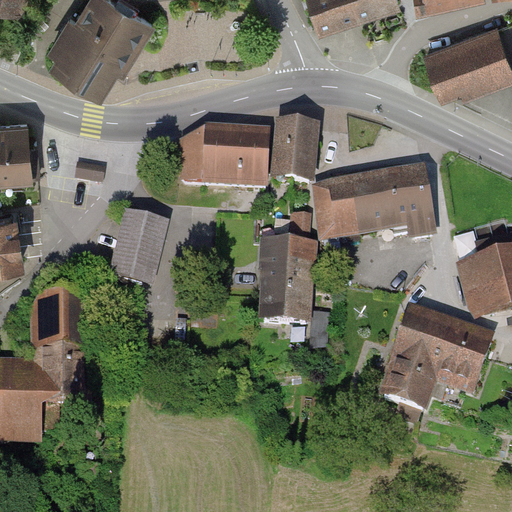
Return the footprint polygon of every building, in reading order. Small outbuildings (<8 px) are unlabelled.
[(27,0),(0,0),(0,6),(24,13),(27,0)] [(151,22),(119,0),(86,0),(46,56),(100,94),(151,22)] [(311,0),(321,30),(399,4),(398,0),(311,0)] [(511,69),(496,26),(426,52),(443,98),(462,91),(464,97),(511,79),(511,69)] [(0,180),(31,178),(27,118),(0,119),(0,180)] [(318,126),(275,124),(272,182),(315,184),(318,126)] [(269,132),(209,128),(182,143),(180,186),(266,191),(269,132)] [(435,229),(426,169),(312,186),(321,246),(435,229)] [(18,212),(0,214),(0,267),(24,265),(18,212)] [(170,227),(125,216),(110,279),(154,290),(170,227)] [(313,325),(315,245),(263,244),(261,323),(313,325)] [(511,255),(455,269),(468,322),(511,310),(511,255)] [(89,403),(89,297),(40,297),(40,403),(89,403)] [(457,324),(412,309),(382,400),(427,414),(437,385),(457,324)] [(314,346),(330,346),(330,318),(314,318),(314,346)] [(494,336),(457,324),(437,385),(474,398),(494,336)] [(0,363),(0,445),(38,445),(38,363),(0,363)]
